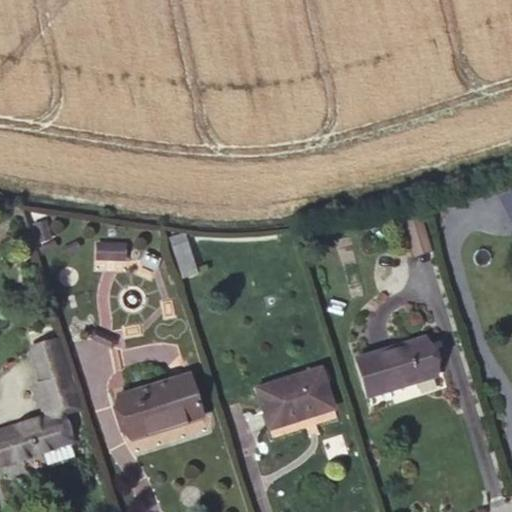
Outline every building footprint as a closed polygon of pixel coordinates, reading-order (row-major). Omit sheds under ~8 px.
[(424,218),(406,224),(417,259),(434,254),(424,218)] [(44,221),(33,224),(38,241),(48,238),(44,221)] [(53,239),(37,247),(41,255),(57,247),(53,239)] [(76,239),(60,248),(64,254),(80,246),(76,239)] [(187,240),(171,246),(181,277),(197,271),(187,240)] [(123,244),(96,244),(95,258),(123,259),(123,244)] [(424,336),(357,357),(369,395),(435,373),(424,336)] [(56,341),(33,349),(43,381),(66,373),(56,341)] [(320,367),(256,387),(269,429),(301,419),(300,415),(332,406),(320,367)] [(188,374),(117,396),(129,435),(180,419),(181,423),(201,416),(188,374)] [(62,413),(0,431),(0,463),(0,464),(71,442),(62,413)] [(192,435),(189,422),(126,438),(130,452),(192,435)]
